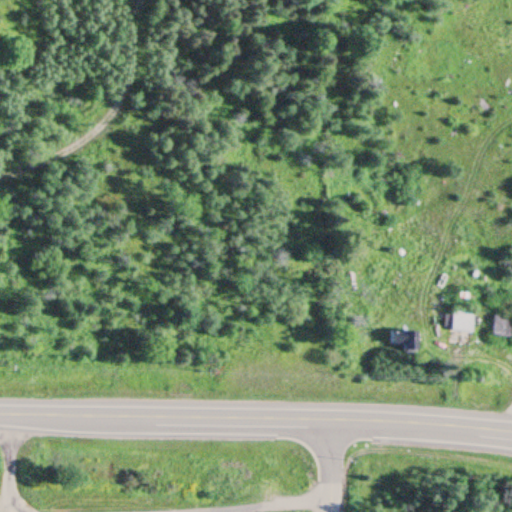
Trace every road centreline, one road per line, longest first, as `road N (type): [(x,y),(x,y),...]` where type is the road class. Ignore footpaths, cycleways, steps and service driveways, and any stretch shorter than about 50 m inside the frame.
road 1 (primary): [(511,433),(328,419),(0,414)]
road 2 (track): [(194,511),(331,494)]
